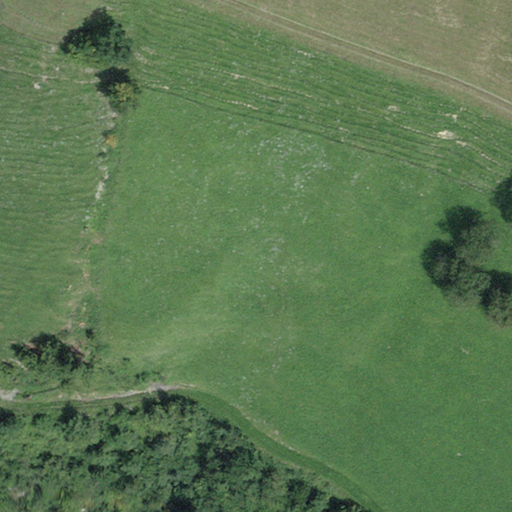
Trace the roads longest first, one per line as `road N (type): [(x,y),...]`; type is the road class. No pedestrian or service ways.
road 1 (track): [(0,392),(180,390),(217,403),(274,450),(337,478),(370,511)]
road 2 (track): [(206,0),(511,116)]
